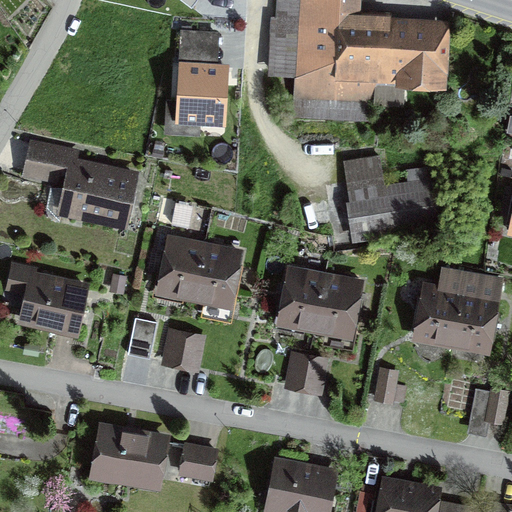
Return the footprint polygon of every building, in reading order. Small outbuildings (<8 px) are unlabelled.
[(353,0),(278,0),(276,24),(300,26),(294,111),(371,117),(374,78),(436,82),(440,30),(352,23),(353,0)] [(223,69),(184,66),(180,117),(219,120),(223,69)] [(342,159),(356,239),(437,225),(427,166),(410,169),(412,181),(385,186),(379,152),(342,159)] [(59,162),(48,216),(117,229),(128,176),(59,162)] [(195,300),(206,249),(158,239),(147,290),(195,300)] [(206,249),(195,300),(223,306),(234,255),(206,249)] [(355,308),(360,282),(292,267),(286,292),(281,317),(350,332),(355,308)] [(20,275),(9,326),(69,339),(81,289),(20,275)] [(494,298),(426,284),(421,309),(416,333),(450,340),(484,347),(489,323),(494,298)] [(195,367),(202,336),(170,329),(164,360),(172,361),(189,365),(195,367)] [(319,392),(326,360),(295,354),(289,386),(299,388),(314,391),(319,392)] [(391,401),(397,370),(381,367),(375,398),(391,401)] [(509,391),(493,387),(486,415),(502,420),(509,391)] [(91,426),(81,477),(150,491),(160,439),(91,426)] [(288,460),(279,458),(266,511),(286,511),(288,509),(302,511),(323,511),(334,471),(288,460)] [(435,489),(385,478),(377,511),(471,511),(472,508),(444,502),(442,510),(431,508),(435,489)] [(507,511),(509,505),(490,501),(486,511),(507,511)]
